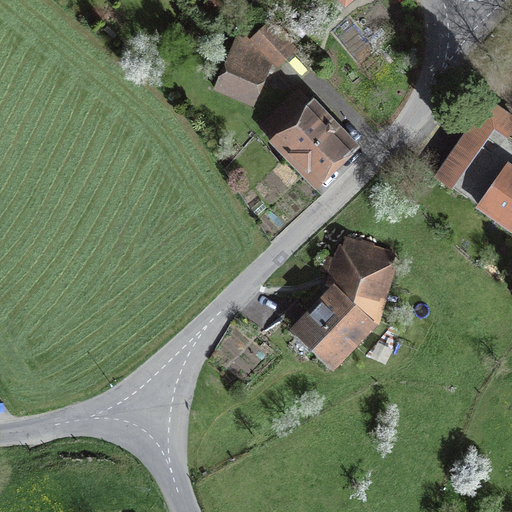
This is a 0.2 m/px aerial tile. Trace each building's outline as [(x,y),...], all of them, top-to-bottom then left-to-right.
[(262,15),(243,33),(247,37),(268,59),(273,64),(292,48),(262,15)] [(247,37),(236,50),(221,86),(252,99),(268,59),(247,37)] [(298,94),(263,127),(273,137),(272,138),(278,144),(282,140),(318,177),(347,149),(306,106),(308,105),(298,94)] [(471,128),(500,148),(511,129),(511,117),(489,102),(471,128)] [(467,198),(486,211),(502,189),(500,188),(503,184),(505,185),(511,175),(511,168),(466,135),(437,177),(467,198)] [(486,211),(511,229),(511,175),(505,185),(503,184),(500,188),(502,189),(486,211)] [(351,242),(337,288),(370,319),(389,255),(351,242)] [(372,322),(370,319),(337,288),(312,314),(296,299),(281,315),(296,330),(296,331),(332,364),(372,322)]
